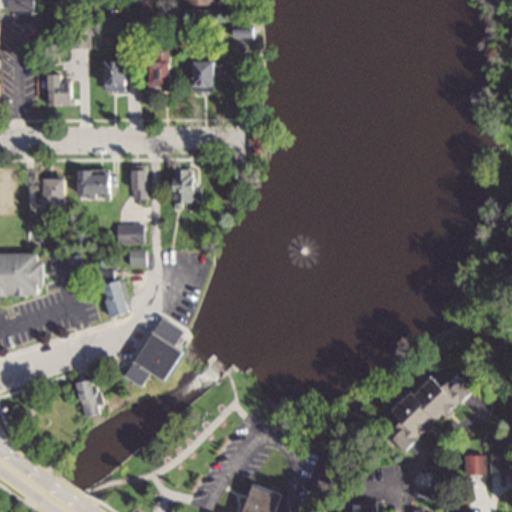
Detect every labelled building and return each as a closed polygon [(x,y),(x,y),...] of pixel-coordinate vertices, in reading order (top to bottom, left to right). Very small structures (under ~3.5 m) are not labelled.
[(9,0),(10,9),(37,9),(36,0),(9,0)] [(159,12),(136,12),(136,29),(159,29),(159,12)] [(93,26),(75,26),(74,45),(93,46),(93,26)] [(179,41),(158,41),(158,86),(179,86),(179,41)] [(107,59),(107,90),(134,90),(134,59),(107,59)] [(198,90),(223,90),(223,59),(198,59),(198,90)] [(77,81),(69,81),(69,73),(52,73),(52,104),(77,104),(77,81)] [(269,150),(269,128),(253,128),(253,150),(269,150)] [(178,203),(202,203),(202,168),(178,168),(178,203)] [(80,169),(80,196),(117,196),(117,169),(80,169)] [(136,198),(153,198),(153,169),(136,169),(136,198)] [(72,177),(53,177),(53,217),(72,217),(72,177)] [(148,223),(121,223),(121,243),(148,243),(148,223)] [(131,265),(149,265),(149,249),(131,249),(131,265)] [(0,252),(0,294),(47,294),(47,284),(50,284),(50,252),(0,252)] [(176,380),(192,350),(182,345),(190,329),(163,316),(133,376),(150,385),(157,371),(176,380)] [(477,389),(462,372),(448,384),(439,374),(397,412),(404,420),(391,431),(409,451),(477,389)] [(80,383),(90,416),(110,409),(100,377),(80,383)] [(510,470),(510,452),(493,452),(493,470),(510,470)] [(488,454),(469,454),(469,473),(488,473),(488,454)] [(283,511),(283,489),(250,489),(250,511),(283,511)]
